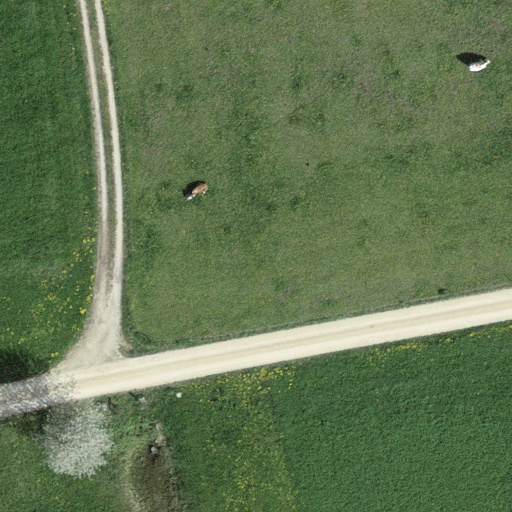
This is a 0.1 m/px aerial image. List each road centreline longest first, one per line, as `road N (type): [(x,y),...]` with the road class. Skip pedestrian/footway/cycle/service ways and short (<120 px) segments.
road 1 (track): [(0,400),(511,301)]
road 2 (track): [(84,0),(110,201),(88,381)]
